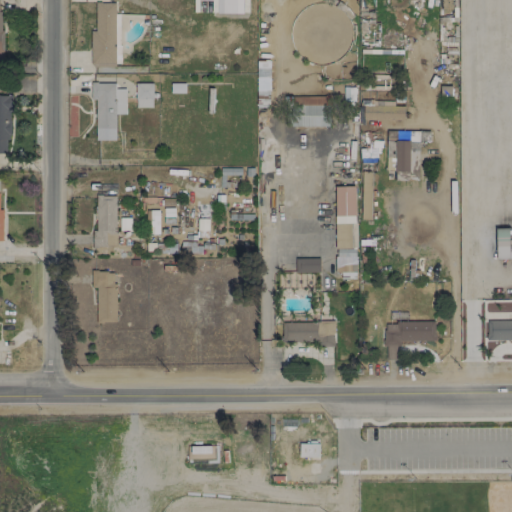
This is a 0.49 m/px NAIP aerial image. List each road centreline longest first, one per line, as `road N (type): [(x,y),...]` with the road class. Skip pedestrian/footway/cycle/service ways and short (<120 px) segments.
road 1 (tertiary): [(0,389),(81,397),(511,392)]
road 2 (residential): [(53,0),(53,389)]
